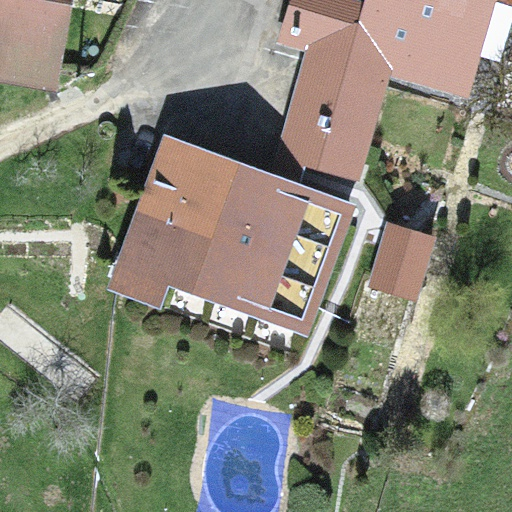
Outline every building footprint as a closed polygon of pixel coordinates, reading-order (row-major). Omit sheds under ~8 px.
[(0,0),(0,71),(55,83),(59,61),(69,0),(0,0)] [(389,86),(401,89),(407,68),(478,88),(503,0),(507,0),(511,1),(511,0),(366,0),(365,6),(345,0),(322,0),(308,42),(340,51),(311,159),(361,173),(389,86)] [(372,175),(401,89),(389,86),(361,173),(372,175)] [(169,143),(123,272),(171,289),(231,312),(299,335),(345,208),(233,167),(169,143)] [(395,227),(375,287),(418,297),(435,239),(395,227)] [(185,315),(171,289),(123,272),(141,285),(136,297),(169,309),(185,315)]
